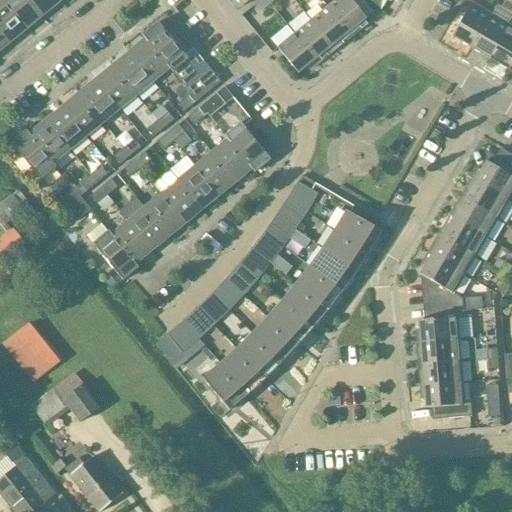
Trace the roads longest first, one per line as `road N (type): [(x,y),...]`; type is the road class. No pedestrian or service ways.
road 1 (residential): [(511,445),(397,452),(380,273),(485,94)]
road 2 (residential): [(166,324),(250,236),(297,168),(302,106)]
road 3 (residential): [(117,0),(0,95)]
road 4 (residential): [(302,106),(282,98),(202,0)]
road 5 (residential): [(402,42),(384,44),(302,106)]
